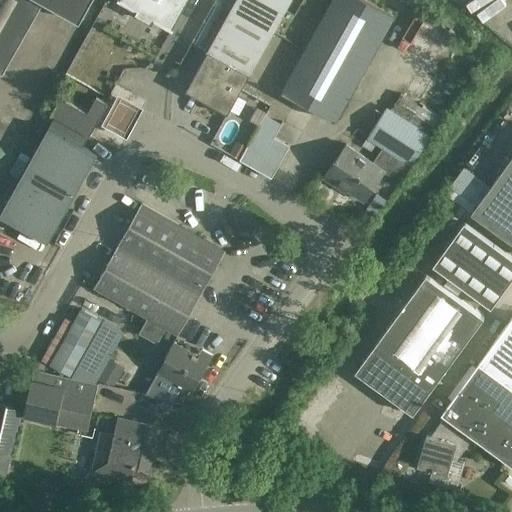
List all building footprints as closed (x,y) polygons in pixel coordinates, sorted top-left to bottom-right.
[(42,4),(34,0),(0,0),(0,72),(3,74),(42,4)] [(40,0),(80,22),(92,0),(40,0)] [(188,0),(119,0),(120,0),(172,30),(188,0)] [(208,52),(190,84),(200,89),(196,95),(196,96),(202,99),(203,100),(201,103),(215,111),(217,108),(223,111),(228,114),(230,110),(239,116),(248,100),(240,96),(250,78),(252,79),(252,77),(251,77),(293,0),(219,0),(194,44),(208,52)] [(394,17),(363,0),(332,0),(282,91),(335,121),(342,108),(343,109),(394,17)] [(511,0),(481,0),(509,40),(511,37),(511,0)] [(128,38),(123,46),(130,50),(135,42),(128,38)] [(108,103),(96,97),(88,113),(61,97),(51,115),(89,136),(108,103)] [(410,167),(421,152),(432,136),(429,134),(390,110),(385,107),(373,126),(365,137),(367,139),(363,146),(371,151),(376,144),(382,148),(410,167)] [(240,159),(250,165),(249,165),(267,176),(268,175),(272,177),(290,145),(275,137),(284,123),(266,113),(264,115),(257,111),(251,122),(258,126),(240,159)] [(98,154),(49,127),(0,214),(0,215),(48,243),(98,154)] [(236,141),(230,153),(238,158),(245,146),(236,141)] [(410,167),(382,148),(372,162),(362,155),(346,144),(323,177),(336,186),(338,183),(365,201),(376,185),(384,173),(399,182),(403,176),(410,167)] [(452,187),(447,194),(462,206),(472,212),(511,241),(511,157),(499,175),(477,205),(468,198),(452,187)] [(377,193),(370,203),(381,211),(388,201),(377,193)] [(118,246),(202,293),(225,251),(142,204),(118,246)] [(433,265),(491,308),(511,279),(511,257),(465,223),(433,265)] [(202,293),(118,246),(94,288),(178,335),(202,293)] [(484,317),(426,275),(355,372),(413,414),(484,317)] [(103,321),(81,309),(50,364),(70,376),(72,376),(103,321)] [(442,413),(498,454),(511,464),(511,321),(480,365),(479,364),(442,413)] [(158,370),(145,393),(182,401),(190,387),(193,390),(209,362),(213,355),(202,348),(197,355),(174,342),(158,370)] [(107,363),(98,379),(115,384),(122,372),(107,363)] [(137,365),(127,386),(143,395),(154,374),(137,365)] [(0,403),(0,452),(11,455),(12,455),(23,410),(25,410),(24,416),(33,418),(32,420),(53,425),(53,422),(88,430),(96,394),(99,383),(96,383),(77,378),(35,369),(32,380),(29,393),(17,391),(13,406),(0,403)] [(498,454),(442,413),(442,414),(447,418),(433,437),(427,434),(417,465),(432,469),(429,481),(456,489),(463,463),(456,461),(474,437),(498,454)] [(161,428),(119,418),(115,435),(102,432),(95,458),(92,471),(131,480),(134,467),(152,470),(161,428)] [(0,452),(0,466),(8,468),(11,455),(0,452)]
